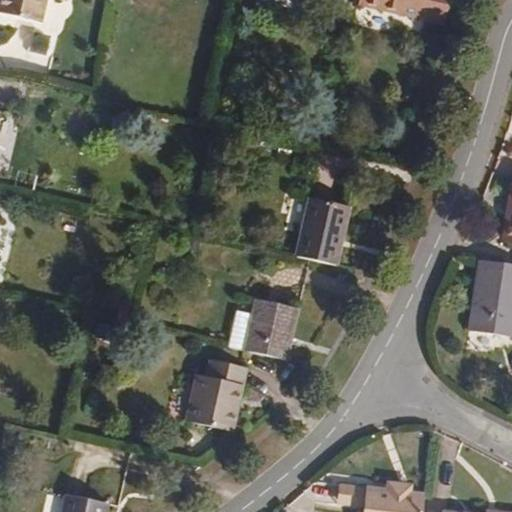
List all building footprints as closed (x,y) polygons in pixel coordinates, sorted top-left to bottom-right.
[(0,20),(39,30),(46,0),(1,0),(0,7),(0,20)] [(439,26),(445,0),(358,0),(357,8),(439,26)] [(328,268),(342,212),(304,203),(291,259),(328,268)] [(183,239),(180,249),(193,253),(196,242),(183,239)] [(511,311),(511,265),(481,261),(470,329),(508,335),(511,311)] [(242,351),(283,360),(293,312),(253,302),(250,315),(231,310),(223,346),(242,351)] [(227,433),(240,372),(209,365),(206,378),(193,376),(183,423),(227,433)] [(411,495),(411,488),(386,485),(386,492),(411,495)] [(362,511),(365,490),(339,488),(337,510),(362,511)] [(420,511),(422,496),(411,495),(386,492),(365,490),(363,511),(420,511)] [(101,511),(102,509),(60,500),(57,511),(101,511)]
